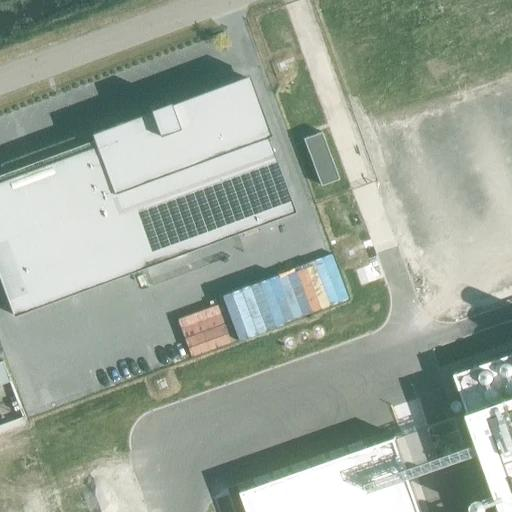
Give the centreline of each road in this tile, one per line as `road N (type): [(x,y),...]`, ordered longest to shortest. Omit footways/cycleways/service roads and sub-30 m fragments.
road 1 (unknown): [(0,309),(27,353),(73,367),(105,360),(294,272),(311,254),(319,225),(260,51)]
road 2 (unknown): [(0,155),(260,51)]
road 3 (unclassified): [(225,0),(0,82)]
